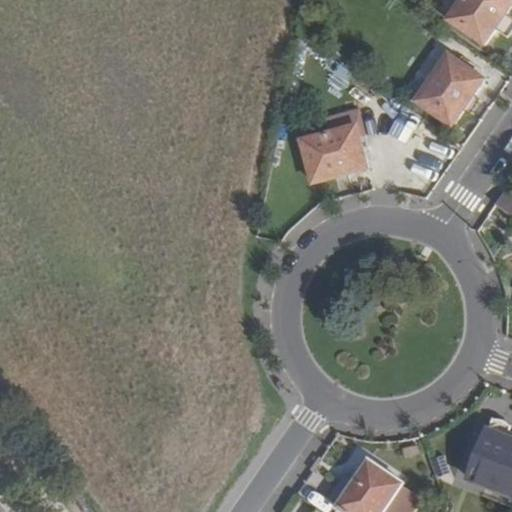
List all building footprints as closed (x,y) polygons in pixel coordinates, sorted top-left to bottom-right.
[(509,14),(511,9),(511,0),(464,0),(450,21),(487,46),(497,31),(509,14)] [(511,33),(511,16),(509,14),(497,31),(508,39),(511,33)] [(487,81),(451,56),(419,102),(455,127),(487,81)] [(358,127),(304,141),(315,185),(370,170),(358,127)] [(511,197),(507,193),(497,207),(511,216),(511,197)] [(494,419),(490,430),(509,437),(511,427),(511,426),(510,426),(510,425),(508,424),(506,421),(503,420),(500,420),(495,420),(494,419)] [(490,430),(470,480),(511,495),(511,438),(509,437),(490,430)] [(417,446),(401,449),(403,458),(419,454),(417,446)] [(407,484),(372,460),(337,511),(388,511),(406,486),(407,484)] [(415,511),(424,499),(406,486),(388,511),(415,511)]
